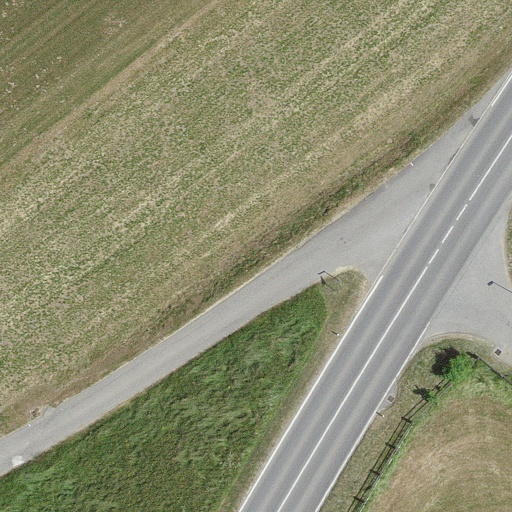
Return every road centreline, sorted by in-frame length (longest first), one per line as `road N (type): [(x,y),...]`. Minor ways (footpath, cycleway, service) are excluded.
road 1 (secondary): [(281,511),(442,240)]
road 2 (secondary): [(442,240),(511,139)]
